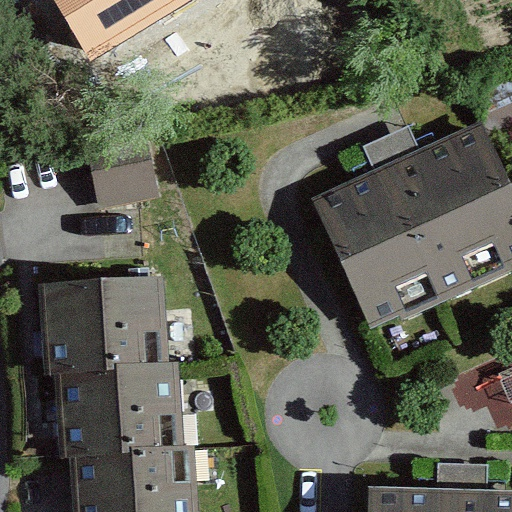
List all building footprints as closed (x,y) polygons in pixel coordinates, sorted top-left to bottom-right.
[(51,0),(89,62),(191,0),(51,0)] [(374,169),(311,197),(369,326),(370,329),(402,315),(404,321),(441,304),(511,272),(511,187),(482,121),(478,123),(438,141),(419,149),(374,169)] [(409,127),(363,147),(374,169),(419,149),(415,139),(409,127)] [(87,151),(98,211),(138,204),(159,200),(148,140),(87,151)] [(75,286),(39,289),(47,377),(54,376),(170,367),(163,279),(75,286)] [(170,367),(54,376),(61,461),(69,460),(186,450),(180,372),(179,366),(170,367)] [(69,460),(73,511),(200,511),(195,450),(186,450),(69,460)] [(488,465),(438,464),(438,489),(488,490),(488,465)] [(425,488),(370,487),(369,511),(511,511),(511,490),(507,490),(488,490),(438,489),(425,488)]
